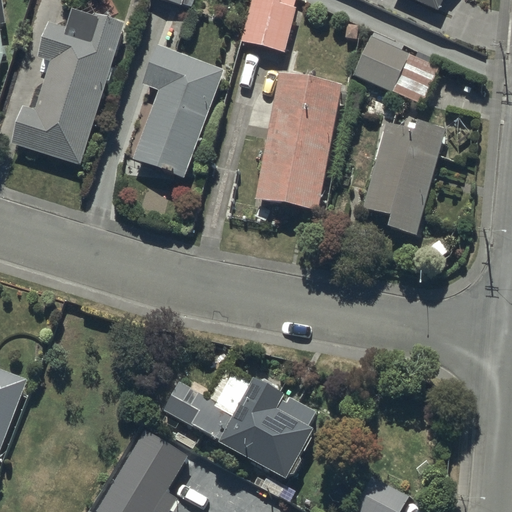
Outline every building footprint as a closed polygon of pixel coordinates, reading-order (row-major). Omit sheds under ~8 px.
[(181,15),(185,0),(149,0),(148,5),(181,15)] [(393,0),(438,20),(446,1),(451,3),(452,0),(393,0)] [(255,1),(242,51),(286,62),(297,17),(294,16),(297,5),(284,2),(282,8),(255,1)] [(0,3),(0,95),(9,66),(0,3)] [(81,177),(125,35),(91,25),(90,28),(72,23),(67,40),(49,34),(39,68),(52,72),(36,122),(24,118),(12,156),(81,177)] [(417,60),(374,40),(354,85),(422,116),(439,77),(414,66),(417,60)] [(184,191),(225,82),(159,57),(144,96),(159,101),(132,171),(184,191)] [(343,95),(279,84),(256,212),(321,224),(343,95)] [(416,247),(446,142),(419,134),(417,142),(387,133),(363,218),(393,226),(389,239),(416,247)] [(257,372),(253,378),(227,363),(209,395),(180,378),(164,407),(289,477),(325,414),(287,393),(289,390),(257,372)] [(0,458),(30,377),(0,365),(0,458)] [(142,443),(127,470),(174,495),(197,451),(163,433),(154,449),(142,443)] [(402,511),(409,499),(373,480),(356,511),(402,511)]
